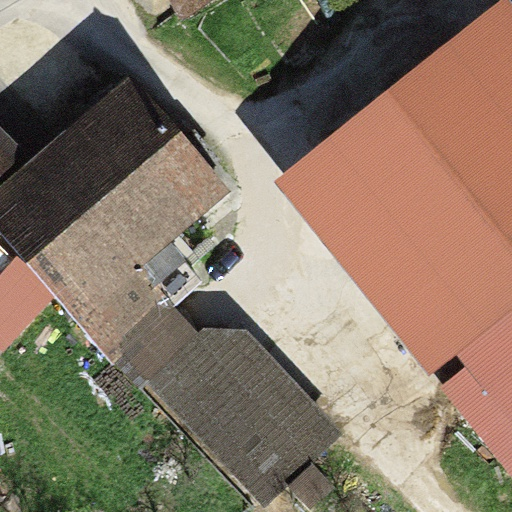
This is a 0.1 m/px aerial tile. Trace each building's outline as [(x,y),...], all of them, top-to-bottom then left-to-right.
[(112,0),(136,40),(205,0),(112,0)] [(511,30),(502,18),(291,187),(511,462),(511,30)] [(214,189),(114,79),(0,181),(0,246),(108,367),(172,310),(131,264),(214,189)] [(0,144),(0,165),(11,155),(0,144)] [(191,332),(133,388),(252,511),(266,511),(325,455),(322,422),(236,330),(191,332)]
